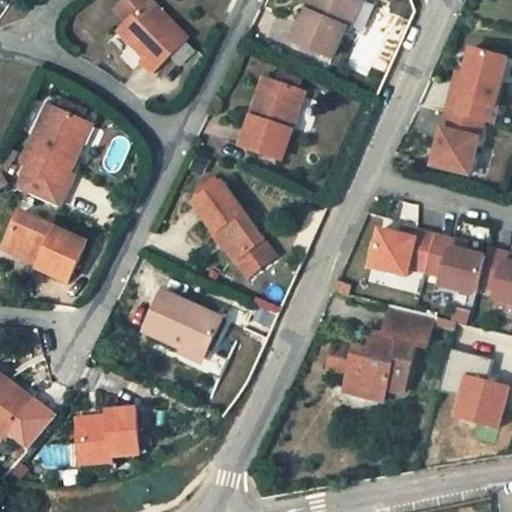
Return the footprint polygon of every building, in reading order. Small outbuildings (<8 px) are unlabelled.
[(154,71),(191,32),(157,0),(121,0),(137,14),(123,29),(144,48),(137,55),(154,71)] [(321,0),(319,7),(312,3),(299,32),(343,52),(357,22),(360,23),(370,0),(321,0)] [(488,120),(491,110),(493,101),(502,104),(511,67),(511,56),(476,47),(468,78),(463,96),(453,94),(449,109),(488,120)] [(283,60),(278,74),(304,83),(309,71),(283,60)] [(266,69),(252,102),(264,107),(278,74),(266,69)] [(264,107),(252,102),(238,136),(282,153),(310,85),(304,83),(278,74),(264,107)] [(458,76),(453,94),(463,96),(468,78),(458,76)] [(499,112),(502,104),(493,101),(491,110),(499,112)] [(90,141),(79,137),(89,117),(59,103),(37,152),(38,156),(24,186),(65,205),(76,182),(72,181),(90,141)] [(487,123),(488,120),(449,109),(448,113),(487,123)] [(473,173),(487,123),(448,113),(435,163),(473,173)] [(99,122),(89,117),(79,137),(90,141),(99,122)] [(192,197),(233,255),(265,234),(226,174),(192,197)] [(81,281),(99,240),(33,211),(17,244),(55,260),(51,269),(81,281)] [(402,223),(400,230),(418,234),(420,227),(402,223)] [(420,227),(418,234),(400,230),(380,225),(372,254),(410,264),(407,274),(423,278),(425,271),(436,231),(420,227)] [(479,286),(487,253),(470,249),(451,244),(453,235),(436,231),(425,271),(443,277),(441,283),(477,293),(479,286)] [(272,244),(265,234),(233,255),(241,266),(272,244)] [(472,240),(453,235),(451,244),(470,249),(472,240)] [(511,260),(503,258),(505,249),(489,245),(487,253),(479,286),(497,291),(495,298),(511,302),(511,260)] [(511,251),(505,249),(503,258),(511,260),(511,251)] [(349,291),(352,279),(339,276),(334,287),(349,291)] [(221,315),(160,288),(142,329),(202,356),(221,315)] [(347,374),(359,378),(355,390),(380,397),(384,384),(401,389),(415,340),(426,342),(433,314),(415,309),(390,302),(381,330),(372,327),(367,346),(335,337),(327,364),(348,371),(347,374)] [(268,342),(280,317),(254,305),(243,329),(268,342)] [(442,389),(461,393),(455,416),(496,426),(506,386),(483,381),(488,360),(452,351),(442,389)] [(344,386),(355,390),(359,378),(347,374),(344,386)] [(0,412),(18,424),(33,403),(0,379),(0,412)] [(104,415),(106,430),(79,434),(87,471),(115,466),(114,457),(146,450),(137,409),(104,415)] [(18,424),(0,412),(0,432),(8,438),(18,424)] [(76,421),(79,434),(106,430),(104,415),(76,421)]
